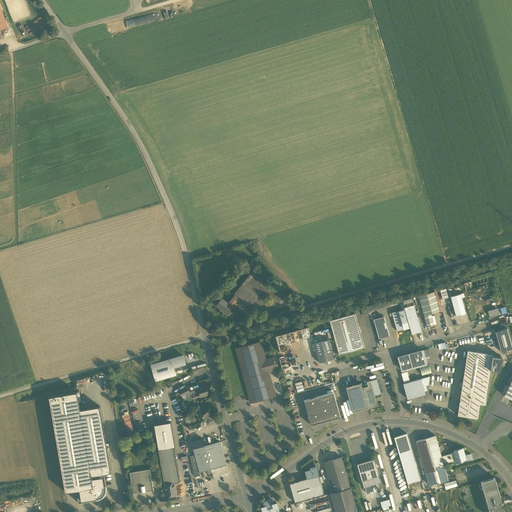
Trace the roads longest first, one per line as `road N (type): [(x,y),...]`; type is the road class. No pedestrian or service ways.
road 1 (unclassified): [(204,336),(168,204),(131,127),(64,32)]
road 2 (track): [(511,246),(204,336)]
road 3 (track): [(446,265),(368,0)]
road 4 (unclassified): [(204,336),(0,396)]
road 5 (unclassified): [(246,496),(329,439),(369,423),(406,421)]
road 6 (unclassified): [(246,496),(204,336)]
road 7 (unclassified): [(406,421),(457,435),(511,482)]
